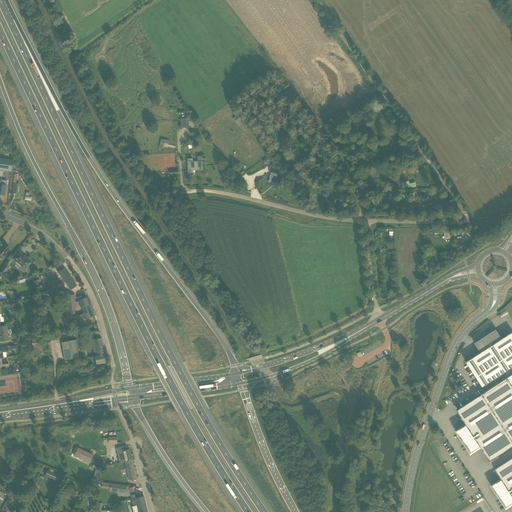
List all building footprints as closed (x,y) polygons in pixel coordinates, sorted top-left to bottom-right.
[(238,115),(233,119),(238,126),(243,122),(238,115)] [(194,118),(188,118),(181,118),(181,119),(181,128),(195,127),(194,118)] [(13,162),(11,159),(0,157),(0,170),(7,171),(6,177),(10,177),(13,162)] [(202,170),(202,161),(193,161),(193,159),(188,159),(189,172),(193,172),(193,170),(202,170)] [(272,169),(270,175),(278,177),(279,171),(280,168),(273,166),(272,169)] [(271,185),(279,187),(281,180),(273,178),(271,185)] [(6,253),(9,249),(4,244),(1,248),(0,247),(0,255),(1,254),(4,257),(7,253),(6,253)] [(17,261),(22,265),(20,268),(20,269),(24,272),(25,272),(27,270),(25,268),(31,262),(27,259),(27,258),(19,252),(13,258),(17,261)] [(8,269),(4,265),(0,270),(0,273),(8,279),(11,275),(6,272),(8,269)] [(58,272),(64,281),(70,277),(64,268),(58,272)] [(70,277),(64,281),(70,290),(77,285),(70,277)] [(67,310),(69,310),(75,309),(76,309),(74,295),(65,296),(67,310)] [(94,316),(87,297),(79,300),(84,314),(80,316),(81,321),(94,316)] [(7,326),(0,326),(0,336),(1,342),(8,340),(7,326)] [(496,330),(474,343),(480,353),(466,362),(482,388),(511,368),(511,332),(502,339),(496,330)] [(95,356),(105,354),(101,338),(90,340),(91,346),(93,346),(95,356)] [(85,356),(84,351),(84,350),(81,351),(79,339),(61,342),(64,360),(85,356)] [(0,358),(2,358),(1,352),(9,351),(8,347),(0,348),(0,358)] [(105,354),(95,356),(94,356),(95,359),(96,364),(106,362),(105,354)] [(2,358),(0,358),(0,367),(9,367),(8,363),(1,364),(0,359),(2,359),(2,358)] [(466,425),(456,431),(470,453),(480,447),(489,461),(511,446),(511,374),(507,378),(456,411),(466,425)] [(126,469),(129,480),(136,478),(132,460),(129,449),(125,450),(124,446),(117,448),(119,457),(121,463),(123,470),(126,469)] [(89,453),(78,448),(74,456),(89,464),(93,455),(92,455),(89,453)] [(511,503),(511,458),(494,470),(501,480),(492,486),(506,507),(511,503)] [(45,476),(59,482),(62,477),(62,476),(55,472),(54,473),(53,473),(50,471),(47,470),(45,476)] [(125,493),(126,486),(102,482),(101,488),(109,489),(109,491),(125,493)] [(131,499),(133,507),(137,506),(137,508),(139,508),(139,510),(146,508),(144,496),(131,499)] [(119,502),(121,511),(126,511),(128,511),(127,509),(128,509),(126,500),(119,502)]
